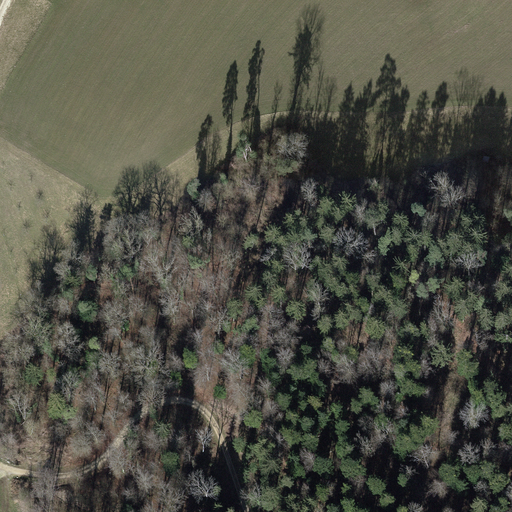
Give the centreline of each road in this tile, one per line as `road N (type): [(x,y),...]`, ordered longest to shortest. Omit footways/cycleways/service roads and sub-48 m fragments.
road 1 (track): [(252,511),(210,408),(188,401),(159,401),(135,415),(119,444),(91,468),(42,474),(0,464)]
road 2 (track): [(210,408),(245,424),(293,469),(322,511)]
